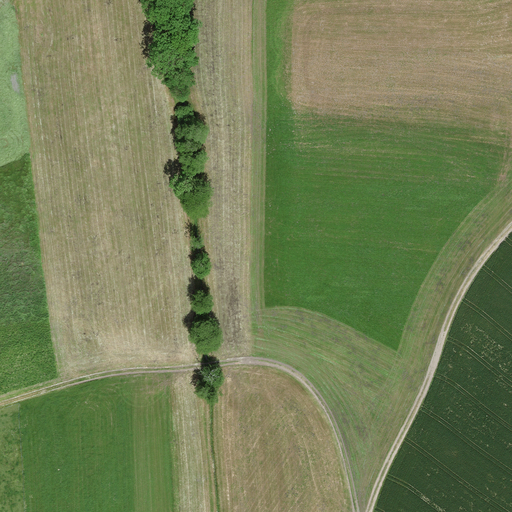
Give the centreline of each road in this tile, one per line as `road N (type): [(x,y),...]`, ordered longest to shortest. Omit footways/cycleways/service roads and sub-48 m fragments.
road 1 (track): [(0,404),(104,374),(268,362),(303,378),(322,401),(356,511)]
road 2 (track): [(511,226),(452,308),(368,511)]
